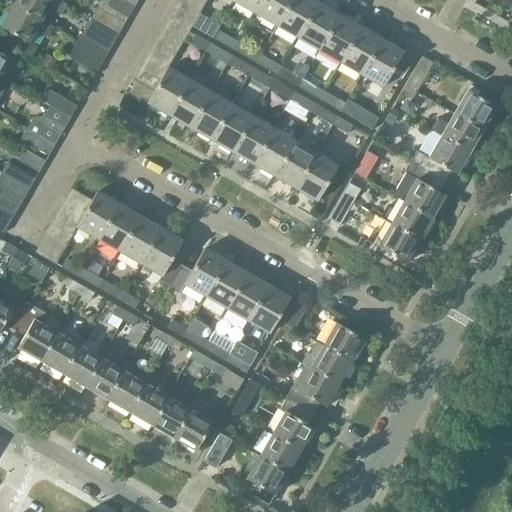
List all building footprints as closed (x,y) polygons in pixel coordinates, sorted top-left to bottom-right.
[(15,0),(13,5),(41,21),(53,0),(15,0)] [(110,0),(107,6),(128,18),(134,7),(121,0),(110,0)] [(187,0),(179,0),(175,7),(195,19),(202,8),(187,0)] [(187,0),(202,8),(206,0),(187,0)] [(263,0),(235,0),(234,2),(255,14),(263,0)] [(291,0),(263,0),(255,14),(276,27),(291,0)] [(297,39),(317,4),(311,0),(291,0),(276,27),(297,39)] [(339,16),(317,4),(297,39),(318,51),(339,16)] [(41,21),(13,5),(0,26),(0,27),(10,33),(28,44),(29,43),(41,21)] [(175,7),(169,18),(189,29),(195,19),(175,7)] [(97,8),(90,19),(118,35),(125,24),(97,8)] [(360,28),(339,16),(318,51),(339,63),(360,28)] [(169,18),(163,28),(183,40),(189,29),(169,18)] [(84,30),(112,46),(118,35),(90,19),(84,30)] [(197,30),(213,39),(217,31),(202,22),(197,30)] [(163,28),(157,39),(177,50),(183,40),(163,28)] [(339,63),(361,75),(381,40),(360,28),(339,63)] [(213,39),(234,51),(238,43),(217,31),(213,39)] [(28,44),(10,33),(4,43),(31,58),(37,47),(29,43),(28,44)] [(81,36),(75,46),(102,63),(109,51),(81,36)] [(189,44),(205,53),(209,45),(194,36),(189,44)] [(157,39),(151,49),(171,61),(177,50),(157,39)] [(381,40),(361,75),(382,88),(394,68),(403,53),(402,52),(381,40)] [(234,51),(255,63),(260,55),(238,43),(234,51)] [(205,53),(226,65),(231,57),(209,45),(205,53)] [(68,58),(96,74),(102,63),(75,46),(68,58)] [(394,68),(405,74),(416,54),(405,48),(402,52),(403,53),(394,68)] [(151,49),(145,60),(165,72),(167,68),(171,61),(151,49)] [(0,53),(0,76),(10,59),(0,53)] [(255,63),(276,75),(281,67),(260,55),(255,63)] [(406,85),(416,90),(433,62),(422,56),(406,85)] [(226,65),(247,77),(252,69),(231,57),(226,65)] [(145,60),(139,71),(159,82),(165,72),(145,60)] [(276,75),(297,88),(302,79),(281,67),(276,75)] [(147,103),(169,116),(189,81),(167,68),(165,72),(159,82),(153,91),(147,103)] [(247,77),(268,89),(273,81),(252,69),(247,77)] [(139,71),(133,80),(153,91),(159,82),(139,71)] [(297,88),(318,100),(323,92),(302,79),(297,88)] [(169,116),(190,128),(210,93),(189,81),(169,116)] [(268,89),(290,102),(294,93),(273,81),(268,89)] [(402,92),(412,98),(416,90),(406,85),(402,92)] [(49,91),(43,102),(51,106),(71,117),(77,107),(49,91)] [(466,91),(453,114),(482,130),(495,107),(466,91)] [(318,100),(340,112),(344,104),(323,92),(318,100)] [(190,128),(211,140),(231,105),(210,93),(190,128)] [(290,102),(311,114),(315,106),(294,93),(290,102)] [(340,112),(357,122),(361,113),(344,104),(340,112)] [(211,140),(232,153),(252,117),(231,105),(211,140)] [(71,117),(51,106),(44,117),(64,129),(71,117)] [(311,114),(332,126),(337,118),(315,106),(311,114)] [(482,130),(453,114),(440,136),(469,152),(482,130)] [(273,130),(252,117),(232,153),(253,165),(273,130)] [(33,118),(27,129),(55,145),(61,134),(33,118)] [(332,126),(349,135),(353,127),(337,118),(332,126)] [(21,140),(48,156),(55,145),(27,129),(21,140)] [(253,165),(274,177),(295,142),(273,130),(253,165)] [(409,162),(417,167),(445,183),(451,172),(456,175),(469,152),(440,136),(427,159),(415,152),(409,162)] [(274,177),(295,189),(316,154),(295,142),(274,177)] [(18,161),(39,173),(45,162),(24,150),(18,161)] [(316,154),(295,189),(317,202),(337,166),(316,154)] [(8,162),(2,173),(29,189),(36,178),(8,162)] [(392,196),(402,202),(431,218),(444,196),(439,193),(445,183),(417,167),(409,162),(403,172),(405,173),(392,196)] [(0,175),(0,186),(23,200),(29,189),(2,173),(0,175)] [(349,183),(344,191),(354,197),(359,189),(349,183)] [(92,201),(72,190),(66,200),(86,212),(92,201)] [(344,191),(328,219),(338,225),(354,197),(344,191)] [(97,193),(92,201),(86,212),(80,223),(76,228),(77,228),(98,240),(118,205),(97,193)] [(0,208),(13,216),(20,205),(0,194),(0,208)] [(66,200),(59,211),(80,223),(86,212),(66,200)] [(431,218),(402,202),(390,224),(418,241),(431,218)] [(98,240),(119,252),(139,217),(118,205),(98,240)] [(59,211),(53,222),(74,233),(77,228),(76,228),(80,223),(59,211)] [(0,231),(3,234),(10,223),(0,217),(0,231)] [(139,217),(119,252),(140,264),(161,229),(139,217)] [(74,233),(53,222),(47,232),(68,244),(74,233)] [(418,241),(390,224),(376,247),(377,247),(405,264),(418,241)] [(182,242),(161,229),(140,264),(162,277),(172,260),(182,242)] [(47,232),(41,243),(62,254),(68,244),(47,232)] [(377,247),(376,247),(360,238),(357,244),(373,254),(377,247)] [(5,243),(1,251),(12,257),(16,249),(5,243)] [(41,243),(35,253),(56,265),(62,254),(41,243)] [(16,249),(12,257),(23,264),(27,256),(16,249)] [(184,285),(206,297),(226,262),(204,250),(192,272),(184,285)] [(62,268),(98,289),(103,280),(67,259),(62,268)] [(160,281),(170,286),(182,266),(172,260),(162,277),(160,281)] [(206,297),(227,309),(247,274),(226,262),(206,297)] [(182,266),(170,286),(180,292),(184,285),(192,272),(182,266)] [(268,286),(247,274),(227,309),(248,322),(268,286)] [(98,289),(120,301),(124,293),(103,280),(98,289)] [(68,288),(79,294),(83,287),(72,281),(68,288)] [(248,322),(270,334),(290,299),(268,286),(248,322)] [(83,287),(78,295),(89,302),(94,294),(83,287)] [(0,330),(4,324),(15,304),(18,300),(0,289),(0,330)] [(120,301),(136,310),(141,302),(124,293),(120,301)] [(294,330),(307,307),(296,301),(283,324),(294,330)] [(4,324),(14,330),(26,310),(15,304),(4,324)] [(39,310),(29,305),(29,304),(26,310),(36,316),(34,320),(33,320),(24,336),(17,349),(40,362),(56,333),(43,326),(49,316),(39,310)] [(116,306),(111,314),(123,321),(127,313),(116,306)] [(14,330),(24,336),(33,320),(34,320),(36,316),(26,310),(14,330)] [(123,321),(133,327),(138,319),(127,313),(123,321)] [(167,328),(183,337),(187,329),(172,320),(167,328)] [(322,346),(350,362),(364,340),(335,323),(322,346)] [(183,337),(204,349),(208,341),(187,329),(183,337)] [(160,332),(156,340),(167,346),(172,338),(160,332)] [(40,362),(62,374),(78,346),(56,333),(40,362)] [(167,346),(178,352),(182,344),(172,338),(167,346)] [(204,349),(225,361),(229,353),(208,341),(204,349)] [(62,374),(84,387),(101,359),(78,346),(62,374)] [(350,362),(322,346),(309,368),(338,385),(350,362)] [(225,361),(246,374),(251,366),(229,353),(225,361)] [(205,357),(200,365),(211,372),(216,364),(205,357)] [(84,387),(106,400),(123,372),(101,359),(84,387)] [(149,376),(127,363),(122,371),(123,372),(106,400),(129,413),(145,385),(144,384),(149,376)] [(216,364),(211,372),(222,378),(227,370),(216,364)] [(309,368),(296,391),(319,404),(324,407),(338,385),(309,368)] [(129,413),(151,426),(167,397),(145,385),(129,413)] [(189,410),(176,403),(183,391),(173,385),(166,397),(167,397),(151,426),(173,439),(189,410)] [(286,399),(313,415),(319,404),(296,391),(292,388),(286,399)] [(214,431),(219,421),(215,418),(212,423),(199,416),(202,409),(201,403),(195,399),(189,410),(173,439),(196,452),(197,449),(201,452),(202,452),(214,431)] [(284,412),(308,425),(313,415),(286,399),(280,409),(284,412)] [(284,412),(271,434),(300,451),(313,428),(308,425),(284,412)] [(233,428),(226,423),(225,423),(219,434),(227,439),(233,428)] [(206,457),(217,464),(231,441),(227,439),(219,434),(206,457)] [(300,451),(271,434),(259,455),(287,473),(300,451)] [(263,490),(264,490),(273,496),(287,473),(258,456),(253,453),(244,468),(245,468),(244,471),(245,474),(247,476),(245,479),(246,480),(245,483),(245,486),(247,488),(260,495),(263,490)]
